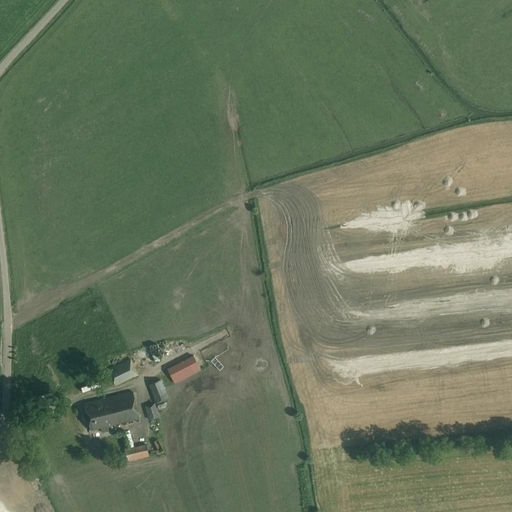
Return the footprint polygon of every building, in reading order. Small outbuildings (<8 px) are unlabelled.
[(222,352),(235,347),(233,341),(220,346),(222,352)] [(129,348),(132,363),(149,359),(145,344),(129,348)] [(200,370),(193,355),(167,369),(174,383),(200,370)] [(115,386),(138,375),(130,359),(107,370),(115,386)] [(153,397),(165,393),(158,373),(146,378),(153,397)] [(132,392),(108,398),(114,424),(139,418),(132,392)] [(114,424),(108,398),(83,404),(90,430),(100,428),(101,432),(108,430),(107,426),(114,424)] [(145,413),(155,411),(152,398),(142,401),(145,413)] [(124,449),(128,461),(149,456),(146,444),(124,449)]
